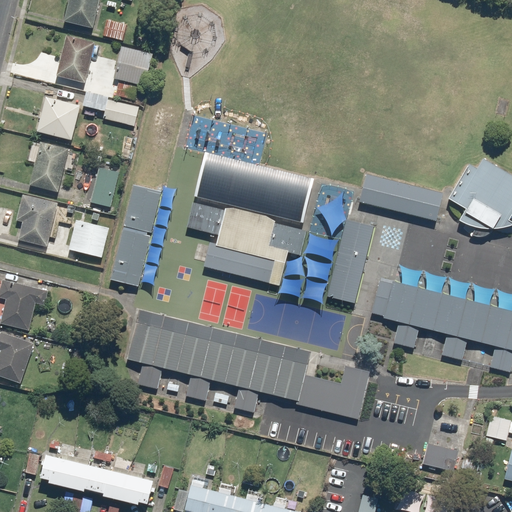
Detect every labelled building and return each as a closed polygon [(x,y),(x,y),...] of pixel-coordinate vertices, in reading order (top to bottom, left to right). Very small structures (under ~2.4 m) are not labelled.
[(102,0),(71,0),(67,20),(96,27),(102,0)] [(138,14),(123,10),(121,19),(136,23),(138,14)] [(152,15),(143,24),(153,33),(161,25),(152,15)] [(129,24),(109,19),(105,35),(125,40),(129,24)] [(98,41),(69,34),(60,75),(88,82),(98,41)] [(156,53),(124,45),(117,78),(148,85),(156,53)] [(116,94),(136,99),(140,85),(120,80),(116,94)] [(83,104),(49,96),(41,131),(75,139),(83,104)] [(141,107),(110,99),(106,118),(136,125),(141,107)] [(138,289),(150,232),(154,233),(183,110),(152,103),(123,226),(110,282),(138,289)] [(16,107),(7,105),(1,125),(11,128),(16,107)] [(72,148),(44,141),(33,184),(61,191),(72,148)] [(321,179),(208,151),(198,195),(310,223),(321,179)] [(466,209),(459,222),(464,223),(471,226),(480,229),(492,229),(499,229),(506,228),(511,225),(511,224),(509,222),(511,216),(511,175),(483,158),(478,168),(469,164),(448,200),(466,209)] [(122,171),(102,166),(94,201),(113,206),(122,171)] [(441,192),(365,174),(358,206),(434,224),(441,192)] [(50,246),(60,202),(26,194),(20,219),(26,220),(21,239),(50,246)] [(281,287),(288,253),(301,256),(307,231),(275,223),(271,219),(267,217),(263,214),(257,211),(253,210),(243,208),(226,209),(193,202),(186,228),(211,234),(202,267),(281,287)] [(112,227),(80,219),(73,248),(105,256),(112,227)] [(374,227),(346,220),(328,299),(356,305),(374,227)] [(511,307),(381,277),(371,319),(511,352),(511,307)] [(51,290),(6,279),(1,296),(9,298),(3,322),(32,329),(39,302),(48,304),(51,290)] [(79,306),(68,306),(66,320),(78,321),(79,306)] [(126,361),(298,402),(363,417),(375,367),(346,361),(341,382),(304,374),(308,360),(136,320),(126,361)] [(420,332),(395,326),(390,345),(415,351),(420,332)] [(37,343),(0,330),(0,348),(4,350),(0,360),(0,373),(23,382),(37,343)] [(472,344),(447,338),(443,357),(468,363),(472,344)] [(63,345),(43,342),(42,352),(61,355),(63,345)] [(511,352),(492,348),(487,368),(511,373),(511,352)] [(170,372),(141,365),(137,385),(165,392),(170,372)] [(211,381),(190,377),(186,396),(206,400),(211,381)] [(260,393),(239,388),(234,407),(255,412),(260,393)] [(233,395),(215,391),(213,402),(230,406),(233,395)] [(511,420),(491,415),(486,438),(505,442),(511,420)] [(510,450),(498,474),(511,480),(511,436),(510,435),(504,447),(510,450)] [(52,440),(50,446),(58,448),(60,441),(52,440)] [(461,450),(428,442),(422,465),(456,473),(461,450)] [(97,451),(95,457),(111,461),(112,455),(97,451)] [(41,455),(31,453),(28,472),(37,474),(41,455)] [(88,489),(88,486),(108,491),(107,494),(142,503),(142,500),(150,502),(151,500),(156,479),(50,453),(44,476),(53,478),(52,481),(88,489)] [(174,468),(165,466),(160,484),(169,487),(174,468)] [(264,478),(244,473),(242,483),(262,487),(264,478)] [(304,511),(305,510),(285,505),(196,483),(189,508),(197,510),(196,511),(204,511),(205,511),(304,511)] [(367,511),(373,491),(353,486),(346,511),(367,511)] [(298,487),(296,496),(309,500),(311,490),(298,487)] [(189,491),(180,489),(175,508),(184,511),(189,491)] [(81,511),(85,496),(75,494),(70,511),(81,511)] [(111,502),(108,511),(118,511),(120,504),(111,502)]
